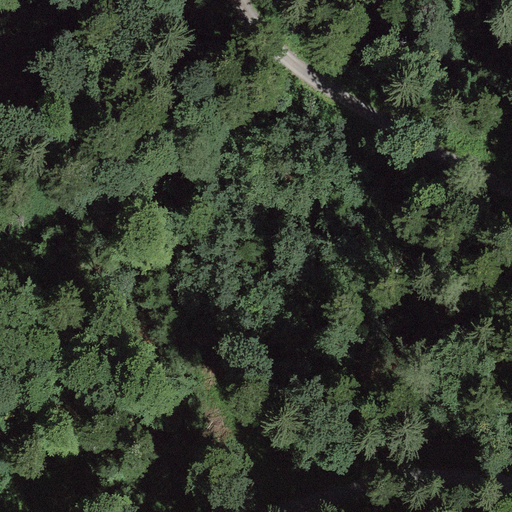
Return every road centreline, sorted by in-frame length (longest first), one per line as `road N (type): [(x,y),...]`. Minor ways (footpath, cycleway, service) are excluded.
road 1 (track): [(291,511),(435,472),(511,489)]
road 2 (track): [(231,0),(310,78),(380,119)]
road 3 (track): [(380,119),(511,193)]
